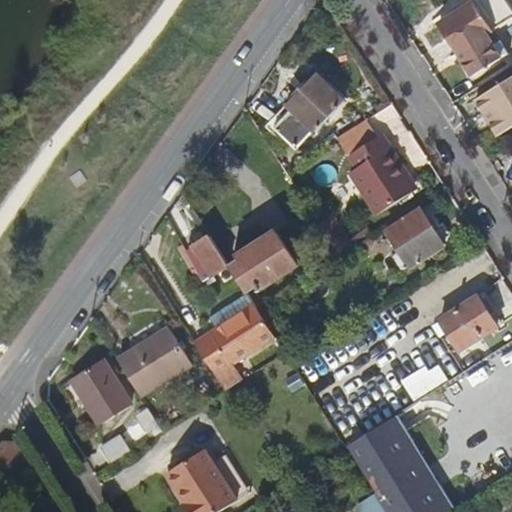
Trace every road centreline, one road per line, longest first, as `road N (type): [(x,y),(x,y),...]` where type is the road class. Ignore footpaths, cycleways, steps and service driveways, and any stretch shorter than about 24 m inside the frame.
road 1 (residential): [(292,0),(8,385)]
road 2 (residential): [(356,0),(511,245)]
road 3 (residential): [(8,385),(90,511)]
